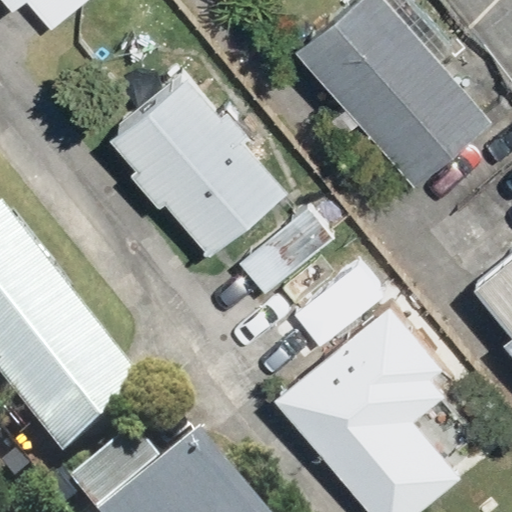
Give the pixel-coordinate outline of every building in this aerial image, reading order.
[(339,0),(296,35),(413,180),(494,115),(441,51),(455,40),(422,0),(339,0)] [(190,61),(111,125),(136,156),(130,161),(159,197),(165,192),(210,247),(289,183),(190,61)] [(331,234),(306,201),(243,249),(268,282),(331,234)] [(7,219),(0,225),(0,382),(65,462),(150,394),(7,219)] [(511,339),(511,245),(476,276),(511,317),(511,323),(504,330),(511,339)] [(389,292),(275,385),(379,511),(409,511),(463,468),(415,409),(446,385),(432,368),(444,358),(389,292)] [(258,511),(202,442),(114,511),(258,511)]
